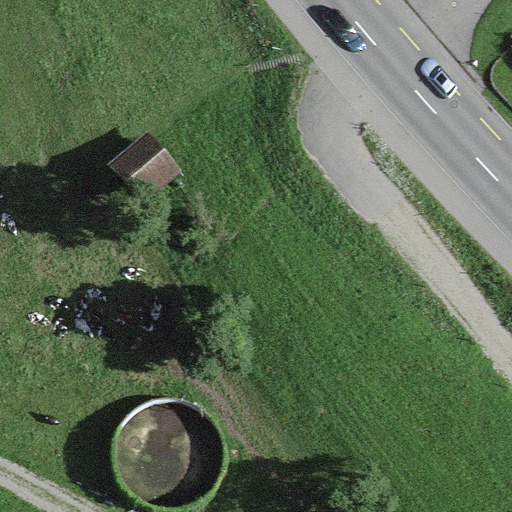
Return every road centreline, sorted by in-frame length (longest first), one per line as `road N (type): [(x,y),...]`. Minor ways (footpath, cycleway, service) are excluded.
road 1 (track): [(511,358),(352,174),(329,129),(331,93),(378,48)]
road 2 (primary): [(511,190),(338,0)]
